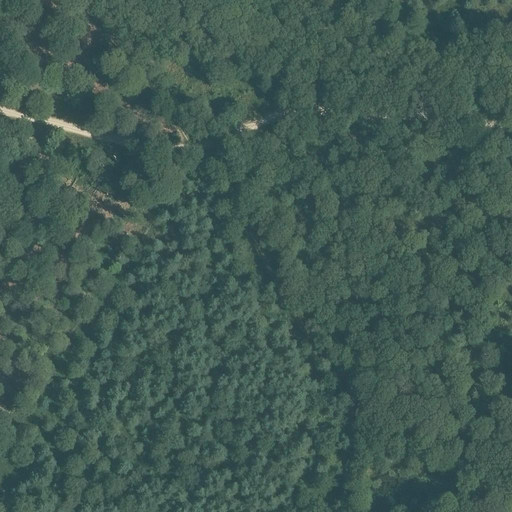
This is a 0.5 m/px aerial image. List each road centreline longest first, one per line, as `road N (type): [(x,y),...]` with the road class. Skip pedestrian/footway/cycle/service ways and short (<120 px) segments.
road 1 (track): [(84,0),(253,227),(314,340),(355,385),(477,469),(493,511)]
road 2 (track): [(511,130),(314,110),(190,151),(146,148),(0,108)]
